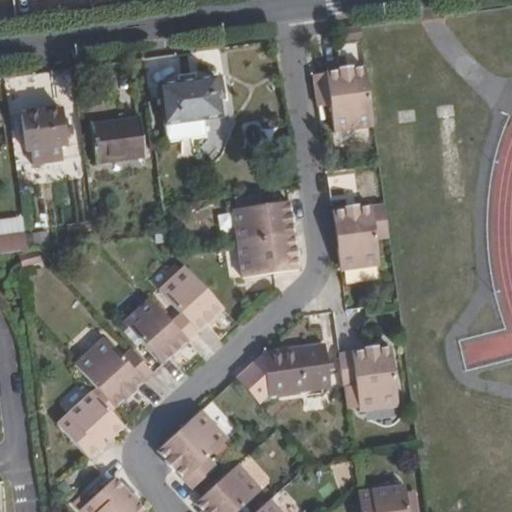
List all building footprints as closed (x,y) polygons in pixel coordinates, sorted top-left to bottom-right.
[(361,41),(359,28),(340,31),(342,44),(361,41)] [(373,127),(365,69),(338,72),(312,76),(316,106),(329,105),(333,133),(373,127)] [(164,126),(202,120),(221,117),(216,80),(159,88),(164,126)] [(30,154),(61,150),(68,149),(63,110),(19,116),(24,155),(30,154)] [(145,157),(140,120),(89,127),(95,164),(145,157)] [(203,126),(202,120),(164,126),(165,132),(178,140),(195,138),(203,126)] [(63,163),(61,150),(30,154),(32,167),(63,163)] [(179,174),(157,177),(162,209),(184,206),(179,174)] [(232,210),(237,244),(293,237),(288,203),(232,210)] [(389,239),(384,205),(331,212),(340,271),(380,266),(376,240),(389,239)] [(0,255),(17,252),(26,251),(24,234),(0,236),(0,255)] [(293,237),(237,244),(242,279),(274,275),(298,271),(293,237)] [(158,292),(179,314),(197,333),(206,325),(223,309),(184,267),(158,292)] [(122,324),(161,366),(171,357),(187,341),(171,323),(149,299),(122,324)] [(171,323),(187,341),(197,333),(179,314),(171,323)] [(104,339),(74,366),(99,394),(114,409),(134,391),(153,374),(130,349),(121,357),(104,339)] [(324,346),(263,354),(234,381),(257,406),(268,397),(330,389),(324,346)] [(391,348),(338,355),(343,387),(356,385),(360,412),(398,407),(391,348)] [(56,424),(88,459),(123,427),(109,413),(95,398),(91,392),(56,424)] [(99,394),(95,398),(109,413),(114,409),(99,394)] [(227,441),(201,412),(158,452),(192,489),(216,468),(208,458),(227,441)] [(261,491),(237,465),(201,499),(195,504),(202,511),(238,511),(239,511),(261,491)] [(79,510),(81,511),(145,511),(114,478),(109,482),(87,502),(79,510)] [(357,493),(360,511),(408,511),(405,487),(357,493)] [(73,504),(79,510),(87,502),(81,496),(73,504)] [(256,511),(279,511),(269,501),(256,511)]
